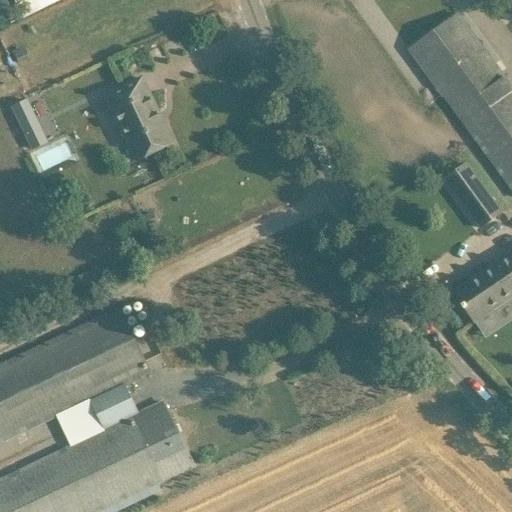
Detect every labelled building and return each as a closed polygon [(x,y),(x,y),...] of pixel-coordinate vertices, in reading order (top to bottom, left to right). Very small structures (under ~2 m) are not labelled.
[(52,0),(14,0),(23,19),(54,3),(52,0)] [(511,12),(511,7),(507,0),(494,9),(501,20),(511,12)] [(511,87),(459,15),(427,38),(411,50),(511,188),(511,87)] [(104,96),(135,163),(155,153),(173,144),(142,79),(124,88),(104,96)] [(73,98),(68,88),(53,96),(58,106),(73,98)] [(27,101),(12,109),(23,132),(38,125),(27,101)] [(446,180),(482,229),(503,213),(467,164),(446,180)] [(151,210),(142,214),(148,228),(157,223),(151,210)] [(474,323),(478,321),(487,334),(502,323),(493,310),(511,297),(511,253),(454,293),(474,323)] [(103,264),(88,271),(92,280),(107,274),(103,264)] [(120,310),(0,367),(0,445),(88,403),(91,402),(105,432),(102,434),(0,482),(0,511),(117,511),(160,491),(157,485),(192,468),(195,467),(164,404),(140,416),(124,386),(150,373),(120,310)]
